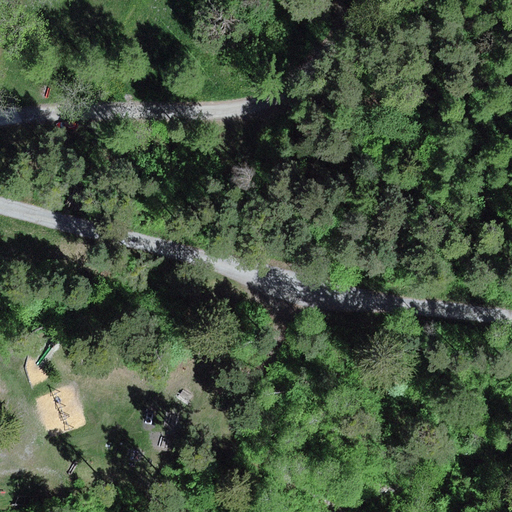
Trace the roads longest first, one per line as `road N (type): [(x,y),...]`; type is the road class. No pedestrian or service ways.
road 1 (residential): [(0,211),(319,292),(511,316)]
road 2 (track): [(0,119),(267,103),(366,0)]
